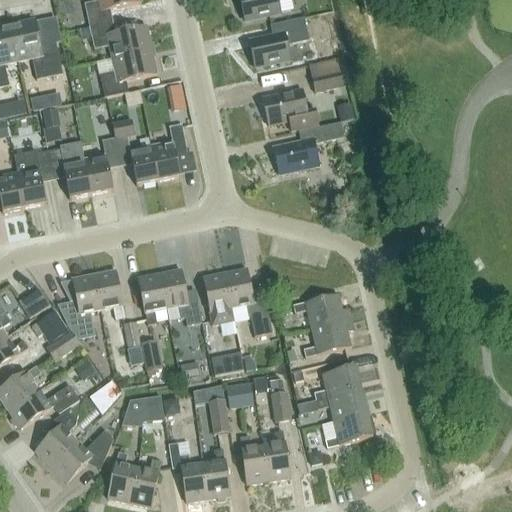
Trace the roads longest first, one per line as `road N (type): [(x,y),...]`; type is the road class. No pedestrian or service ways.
road 1 (residential): [(361,511),(409,466),(364,263),(337,242),(228,216)]
road 2 (residential): [(228,216),(36,255),(0,270)]
road 3 (residential): [(228,216),(181,0)]
